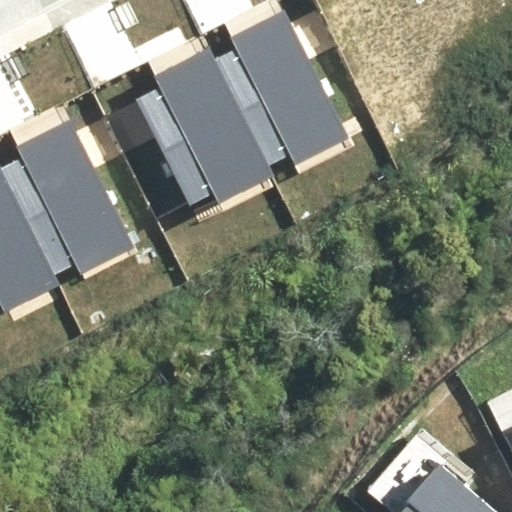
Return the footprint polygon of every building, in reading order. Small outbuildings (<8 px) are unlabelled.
[(213,60),(265,165),(287,154),(291,162),(345,135),(283,10),(230,36),(237,49),(213,60)] [(136,97),(188,203),(210,191),(214,199),(268,173),(265,165),(213,60),(207,47),(152,73),(159,86),(136,97)] [(1,170),(52,275),(75,264),(79,271),(133,245),(71,120),(18,146),(25,158),(1,170)] [(0,304),(2,309),(56,282),(52,275),(1,170),(0,168),(0,304)] [(511,511),(437,452),(388,511),(511,511)]
